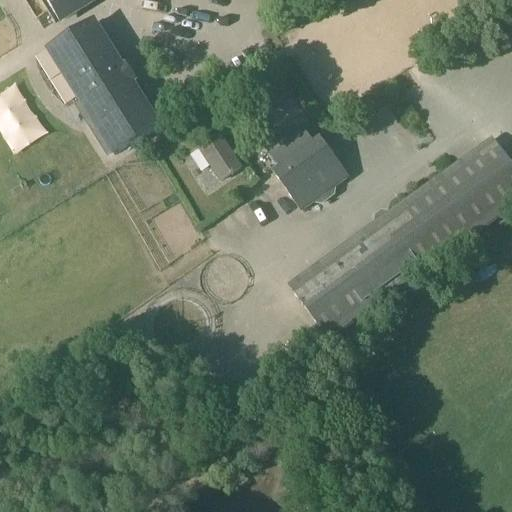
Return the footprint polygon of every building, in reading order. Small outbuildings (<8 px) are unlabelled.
[(45,0),(59,21),(94,0),(45,0)] [(93,26),(49,53),(115,157),(158,130),(131,87),(135,85),(125,70),(122,72),(93,26)] [(280,169),(274,174),(302,213),(348,180),(319,141),(313,146),(301,130),(269,153),(280,169)] [(241,170),(220,137),(200,151),(221,183),(241,170)] [(511,166),(492,139),(288,287),(328,342),(511,209),(511,166)] [(219,251),(233,241),(226,230),(211,240),(219,251)]
